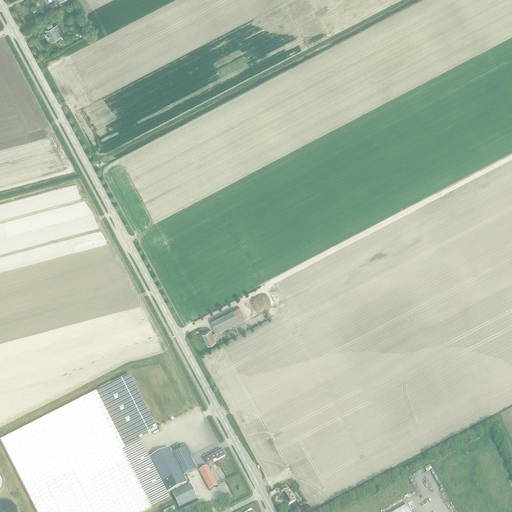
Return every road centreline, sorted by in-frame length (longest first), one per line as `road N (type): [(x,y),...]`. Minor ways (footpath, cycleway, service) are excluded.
road 1 (secondary): [(262,492),(0,2)]
road 2 (track): [(511,173),(272,304)]
